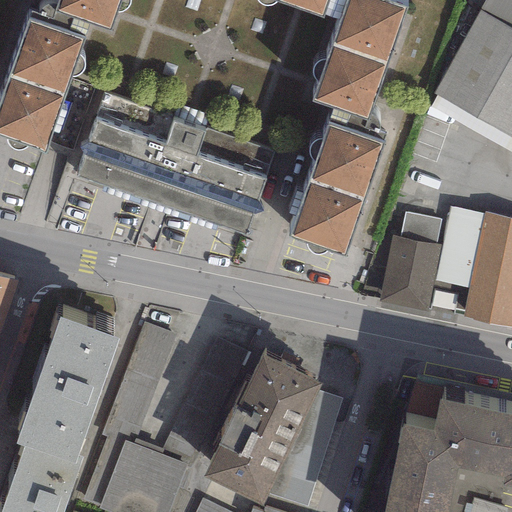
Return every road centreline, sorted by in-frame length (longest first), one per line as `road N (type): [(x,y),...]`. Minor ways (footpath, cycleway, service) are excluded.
road 1 (residential): [(386,323),(39,252)]
road 2 (residential): [(325,511),(386,323)]
road 3 (residential): [(511,349),(386,323)]
road 4 (residential): [(39,252),(0,367)]
